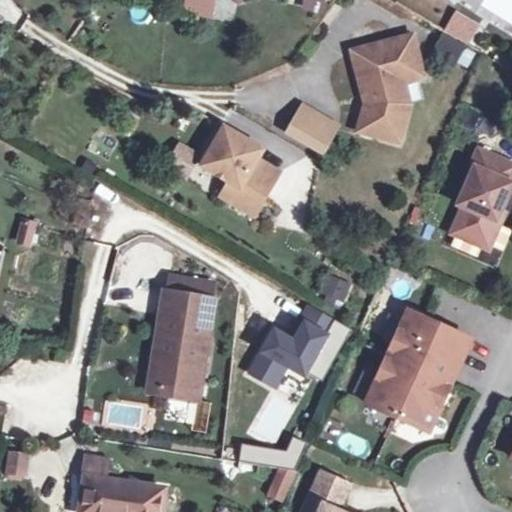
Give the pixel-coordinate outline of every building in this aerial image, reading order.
[(324,0),(302,0),(301,9),(322,14),(324,0)] [(430,50),(463,74),(478,53),(445,30),(430,50)] [(397,54),(357,64),(366,103),(361,122),(379,127),(377,136),(399,143),(410,106),(403,82),(423,77),(413,36),(394,41),(397,54)] [(354,51),(357,64),(397,54),(394,41),(354,51)] [(337,124),(301,108),(289,136),(325,152),(337,124)] [(358,131),(377,136),(379,127),(361,122),(358,131)] [(223,197),(254,216),(280,174),(257,161),(259,157),(251,152),(255,146),(226,128),(203,166),(231,183),(223,197)] [(255,146),(251,152),(259,157),(264,151),(255,146)] [(197,160),(180,149),(169,167),(187,177),(197,160)] [(463,206),(452,233),(487,248),(499,221),(491,217),(495,209),(498,210),(511,183),(508,182),(511,173),(511,164),(482,152),(458,204),(463,206)] [(491,217),(499,221),(503,212),(498,210),(495,209),(491,217)] [(32,224),(21,221),(16,242),(27,245),(32,224)] [(323,301),(344,307),(351,280),(329,275),(323,301)] [(165,289),(215,298),(217,285),(167,276),(165,289)] [(215,298),(165,289),(162,310),(169,312),(158,381),(198,388),(215,298)] [(291,377),(323,324),(298,309),(289,324),(293,327),(282,345),(262,334),(237,375),(259,388),(271,371),(276,369),(291,377)] [(169,312),(162,310),(148,389),(196,397),(198,388),(158,381),(169,312)] [(428,433),(471,340),(408,311),(366,404),(428,433)] [(115,390),(135,392),(136,379),(116,376),(115,390)] [(138,428),(142,409),(111,402),(107,420),(138,428)] [(258,419),(260,444),(281,442),(279,417),(258,419)] [(338,447),(366,457),(371,442),(344,432),(338,447)] [(278,471),(293,473),(307,446),(293,439),(278,471)] [(0,457),(0,481),(16,484),(20,461),(0,457)] [(88,482),(82,511),(162,511),(166,492),(108,483),(112,461),(87,457),(83,481),(88,482)] [(266,497),(280,503),(293,473),(278,471),(266,497)] [(321,475),(303,511),(340,511),(351,489),(321,475)]
